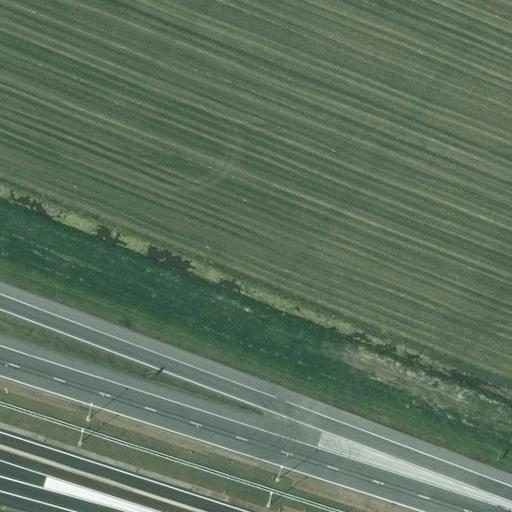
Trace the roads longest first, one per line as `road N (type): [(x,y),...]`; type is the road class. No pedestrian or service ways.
road 1 (motorway): [(511,506),(241,393),(0,305)]
road 2 (motorway): [(472,511),(0,361)]
road 3 (motorway): [(0,448),(196,511)]
road 4 (motorway): [(0,485),(119,511)]
